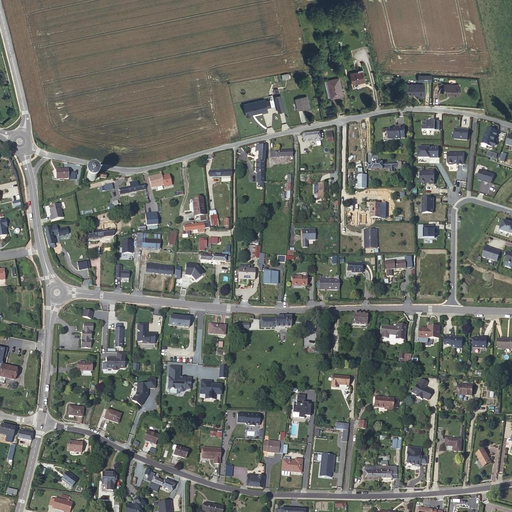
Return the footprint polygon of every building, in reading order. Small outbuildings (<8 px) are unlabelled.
[(336,58),(330,59),(331,67),(338,66),(336,58)] [(363,71),(359,72),(351,74),(353,84),(365,81),(363,71)] [(327,81),(331,97),(331,98),(343,96),(339,78),(327,81)] [(424,85),(407,84),(406,94),(419,94),(419,95),(424,95),(424,85)] [(444,84),(444,95),(448,95),(448,94),(459,94),(459,85),(444,84)] [(274,95),(277,111),(284,110),(282,94),(274,95)] [(307,96),(296,99),(298,110),(309,107),(307,96)] [(268,97),(242,103),(245,116),(268,111),(267,107),(270,106),(268,97)] [(430,120),(430,121),(422,121),(422,130),(439,131),(439,121),(434,121),(435,120),(430,120)] [(486,143),(491,145),(495,143),(493,139),(494,136),(495,136),(498,129),(487,125),(486,131),(485,131),(481,141),(486,143)] [(393,127),(388,127),(388,139),(400,138),(405,138),(405,126),(397,126),(397,127),(396,127),(396,128),(394,128),(393,127)] [(455,128),(454,139),(467,140),(468,130),(461,130),(461,129),(455,128)] [(259,152),(258,161),(257,161),(256,173),(257,173),(256,182),(257,183),(257,187),(261,188),(261,183),(263,183),(264,161),(264,146),(257,146),(256,152),(259,152)] [(438,158),(438,146),(417,146),(417,158),(438,158)] [(448,151),(447,162),(448,162),(449,163),(452,163),(453,162),(454,162),(454,161),(457,162),(457,163),(462,163),(463,152),(448,151)] [(420,182),(429,182),(430,184),(434,184),(434,169),(429,169),(429,172),(420,172),(420,182)] [(56,170),(56,180),(68,179),(68,170),(56,170)] [(477,178),(478,180),(491,184),(494,175),(480,170),(477,178)] [(87,178),(88,179),(88,180),(89,180),(90,181),(91,181),(92,181),(93,181),(94,181),(95,180),(96,179),(96,178),(96,176),(96,174),(95,173),(94,172),(93,172),(91,172),(90,172),(89,173),(88,174),(87,175),(87,176),(87,177),(87,178)] [(161,174),(149,177),(151,188),(164,185),(162,177),(161,174)] [(169,175),(162,177),(164,185),(164,187),(172,185),(169,175)] [(111,184),(98,187),(100,192),(113,189),(111,184)] [(320,194),(320,199),(327,199),(327,184),(318,184),(318,194),(320,194)] [(140,191),(139,185),(138,185),(130,187),(119,189),(119,192),(118,192),(119,193),(119,192),(120,195),(140,191)] [(204,215),(202,199),(193,200),(194,216),(204,215)] [(423,199),(423,214),(434,215),(434,206),(434,199),(423,199)] [(50,219),(62,217),(60,202),(47,205),(50,219)] [(381,204),(371,204),(370,218),(381,218),(381,204)] [(157,212),(145,213),(145,225),(157,225),(157,212)] [(216,216),(209,217),(210,225),(217,224),(216,216)] [(503,221),(500,231),(511,234),(511,223),(508,222),(508,221),(505,220),(503,221)] [(204,229),(204,223),(184,226),(184,231),(187,231),(190,231),(197,230),(204,229)] [(49,249),(50,249),(55,248),(52,236),(58,235),(56,227),(45,229),(46,233),(45,233),(49,249)] [(87,232),(87,239),(114,235),(113,229),(87,232)] [(437,229),(424,229),(424,238),(435,238),(435,234),(437,234),(437,229)] [(302,230),(302,248),(307,248),(307,240),(315,240),(315,230),(302,230)] [(367,237),(365,237),(365,248),(377,248),(376,230),(364,230),(365,234),(367,234),(367,237)] [(132,253),(132,240),(121,239),(121,253),(132,253)] [(159,249),(160,241),(143,240),(142,248),(159,249)] [(249,257),(258,258),(259,248),(253,248),(253,246),(250,246),(249,257)] [(500,251),(486,247),(483,257),(497,261),(500,251)] [(174,251),(168,250),(167,262),(169,262),(168,266),(172,267),(174,257),(175,251),(174,251)] [(213,256),(198,254),(197,263),(200,263),(201,260),(225,262),(225,263),(230,263),(231,257),(226,256),(226,257),(214,256),(214,255),(213,255),(213,256)] [(387,270),(412,268),(411,257),(405,257),(385,260),(387,270)] [(197,273),(200,274),(201,264),(184,263),(184,276),(197,276),(197,273)] [(172,275),(172,267),(168,266),(152,264),(150,264),(147,264),(146,272),(172,275)] [(362,264),(347,264),(347,272),(352,271),(352,273),(362,273),(362,264)] [(254,280),(254,270),(239,269),(239,279),(254,280)] [(277,272),(264,272),(263,281),(277,282),(277,272)] [(319,290),(338,290),(338,276),(336,276),(336,280),(319,280),(319,290)] [(306,277),(291,277),(291,285),(301,285),(301,286),(306,286),(306,277)] [(83,308),(81,316),(91,319),(93,311),(83,308)] [(367,314),(353,313),(352,325),(369,326),(370,320),(366,320),(367,314)] [(190,318),(170,316),(169,326),(189,328),(190,318)] [(276,319),(261,319),(261,328),(291,327),(291,317),(276,317),(276,319)] [(93,324),(83,324),(83,333),(82,333),(81,348),(91,349),(92,331),(93,331),(93,324)] [(136,329),(139,332),(139,333),(137,333),(137,342),(142,342),(142,344),(154,344),(154,338),(156,338),(156,333),(149,333),(149,334),(146,334),(146,333),(147,324),(137,325),(136,329)] [(225,326),(210,324),(209,334),(224,335),(225,326)] [(398,325),(397,327),(396,336),(396,340),(403,341),(405,326),(398,325)] [(428,338),(440,338),(440,325),(427,325),(427,327),(419,327),(418,342),(428,343),(428,338)] [(389,335),(392,335),(396,336),(397,327),(381,326),(380,334),(381,334),(380,338),(388,339),(389,335)] [(462,338),(452,337),(452,336),(445,336),(444,345),(452,345),(452,348),(456,348),(456,349),(462,349),(462,338)] [(332,337),(325,337),(324,352),(331,352),(332,337)] [(482,338),(473,338),(473,348),(486,348),(487,337),(482,337),(482,338)] [(506,339),(498,339),(498,349),(511,349),(511,346),(511,339),(506,339)] [(92,363),(78,363),(78,371),(92,371),(92,363)] [(0,373),(0,376),(5,378),(5,376),(14,378),(17,368),(2,365),(0,373)] [(227,367),(219,366),(219,378),(226,378),(227,367)] [(169,368),(168,384),(169,385),(169,389),(177,389),(177,390),(179,392),(182,392),(184,390),(184,389),(190,389),(191,378),(185,378),(185,379),(181,379),(180,377),(180,369),(169,368)] [(349,377),(332,376),(331,387),(337,387),(337,385),(348,386),(349,377)] [(137,385),(137,393),(132,401),(140,406),(147,396),(147,389),(154,389),(154,379),(148,379),(147,385),(137,385)] [(212,382),(200,381),(200,394),(206,395),(205,399),(212,400),(212,395),(216,395),(221,395),(221,384),(218,384),(218,385),(211,385),(212,382)] [(424,389),(416,385),(412,393),(416,395),(416,397),(422,400),(422,398),(427,400),(429,396),(430,396),(432,391),(425,387),(424,389)] [(472,386),(459,385),(459,395),(472,396),(472,386)] [(303,415),(310,416),(311,403),(304,402),(305,395),(297,394),(296,403),(293,403),(292,412),(298,413),(297,417),(303,418),(303,415)] [(374,407),(387,408),(387,410),(393,410),(393,408),(394,399),(375,397),(374,407)] [(84,408),(69,406),(68,416),(83,417),(84,408)] [(121,414),(107,410),(104,419),(118,424),(121,414)] [(259,425),(260,413),(236,412),(236,423),(259,425)] [(366,429),(367,420),(359,420),(359,428),(366,429)] [(5,430),(6,425),(1,424),(0,428),(0,434),(6,436),(8,436),(9,432),(5,430)] [(15,427),(6,425),(5,430),(9,432),(8,436),(13,437),(15,427)] [(23,431),(20,430),(18,438),(31,441),(33,431),(24,429),(23,431)] [(147,432),(144,441),(155,445),(158,436),(147,432)] [(283,454),(285,433),(281,433),(280,443),(268,441),(268,442),(266,452),(283,454)] [(446,438),(446,446),(453,447),(453,451),(461,452),(462,440),(446,438)] [(400,449),(401,439),(392,439),(392,448),(400,449)] [(74,443),(69,443),(68,451),(81,452),(82,443),(74,442),(74,443)] [(176,446),(175,451),(173,455),(185,459),(188,450),(176,446)] [(427,464),(427,457),(420,456),(421,448),(409,447),(409,451),(407,451),(406,463),(407,464),(414,464),(414,466),(415,467),(418,467),(419,466),(419,464),(427,464)] [(203,454),(202,458),(214,459),(214,464),(220,464),(220,455),(221,449),(203,448),(203,454)] [(484,450),(476,454),(483,466),(491,462),(484,450)] [(333,455),(322,454),(319,477),(331,478),(331,472),(333,455)] [(283,460),(282,460),(281,471),(283,471),(291,472),(301,473),(302,460),(295,459),(295,461),(289,461),(289,458),(284,457),(283,460)] [(232,477),(233,466),(225,465),(224,476),(232,477)] [(375,473),(376,467),(361,466),(361,473),(364,473),(364,479),(381,479),(381,473),(375,473)] [(381,467),(376,467),(375,473),(381,473),(381,479),(396,479),(396,473),(396,467),(387,467),(381,467)] [(67,472),(61,480),(71,487),(77,480),(67,472)] [(103,473),(102,485),(107,485),(113,485),(113,486),(114,474),(103,473)] [(246,486),(263,488),(264,476),(248,475),(246,486)] [(152,482),(163,487),(168,489),(172,491),(174,486),(154,477),(152,482)] [(186,497),(180,494),(177,502),(183,504),(186,497)] [(125,503),(124,511),(142,511),(143,496),(133,496),(133,503),(125,503)] [(69,511),(72,503),(55,498),(52,508),(65,511),(69,511)] [(171,511),(172,500),(158,500),(157,511),(171,511)] [(205,503),(202,511),(221,511),(223,507),(205,503)]
